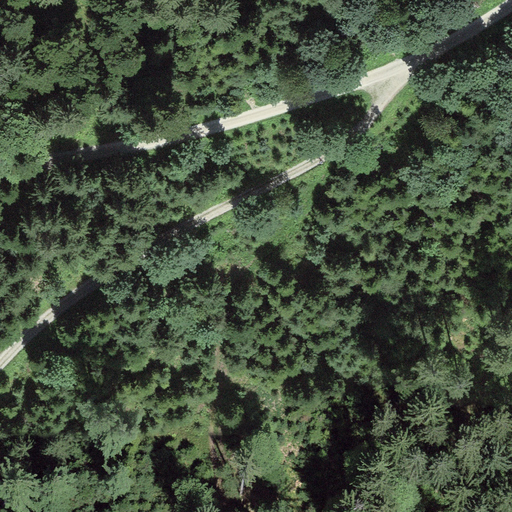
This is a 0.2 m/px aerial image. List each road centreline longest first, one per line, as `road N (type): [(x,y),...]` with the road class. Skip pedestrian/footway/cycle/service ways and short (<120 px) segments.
road 1 (track): [(511,3),(392,69),(157,140),(0,172)]
road 2 (track): [(392,69),(383,100),(357,134),(107,273),(0,363)]
